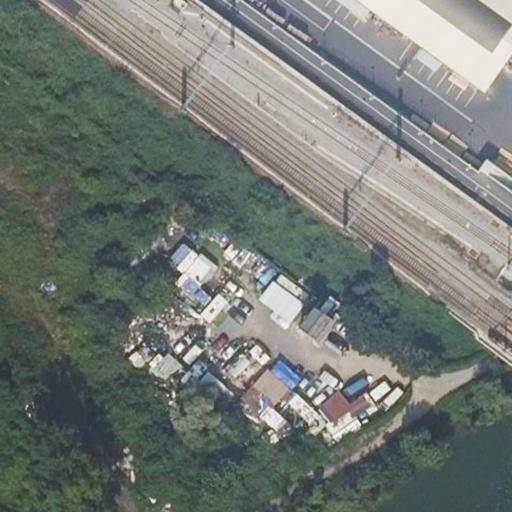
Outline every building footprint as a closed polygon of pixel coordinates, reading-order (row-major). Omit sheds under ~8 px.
[(511,0),(363,0),(489,90),(511,58),(511,0)] [(177,283),(190,295),(213,268),(184,242),(169,259),(185,273),(177,283)] [(334,319),(316,302),(300,319),(319,336),(334,319)] [(209,374),(198,388),(225,409),(236,395),(209,374)] [(278,405),(288,385),(263,374),(254,394),(278,405)]
